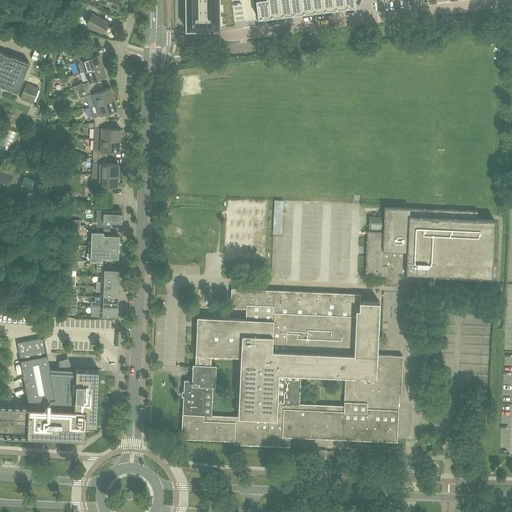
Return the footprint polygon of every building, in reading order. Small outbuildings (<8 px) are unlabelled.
[(218,0),(185,0),(186,29),(219,29),(218,0)] [(255,0),(258,18),(269,17),(266,0),(255,0)] [(277,0),(266,0),(269,17),(280,15),(277,0)] [(277,0),(280,15),(290,14),(288,0),(277,0)] [(288,0),(290,14),(301,13),(299,0),(288,0)] [(310,0),(299,0),(301,13),(312,11),(310,0)] [(321,0),(310,0),(312,11),(323,10),(321,0)] [(332,0),(321,0),(323,10),(333,9),(332,0)] [(343,0),(332,0),(333,9),(344,7),(343,0)] [(108,22),(98,16),(101,11),(89,4),(86,9),(92,12),(86,22),(102,32),(108,22)] [(0,187),(8,191),(8,190),(12,191),(19,174),(18,174),(19,172),(14,171),(14,172),(8,170),(0,167),(3,159),(0,157),(0,89),(1,86),(18,92),(30,62),(12,55),(12,56),(3,53),(3,52),(0,50),(0,187)] [(86,52),(73,56),(75,61),(79,73),(85,71),(103,65),(99,54),(88,57),(86,52)] [(89,81),(82,84),(84,89),(97,85),(95,79),(107,75),(103,65),(85,71),(89,81)] [(28,81),(20,101),(31,105),(39,85),(28,81)] [(84,89),(78,91),(80,97),(85,96),(89,106),(96,104),(114,98),(110,87),(99,91),(97,85),(84,89)] [(96,104),(89,106),(92,117),(93,117),(95,122),(108,120),(106,113),(118,109),(114,98),(96,104)] [(94,127),(94,139),(120,140),(120,136),(121,135),(121,131),(120,130),(120,128),(108,128),(108,120),(95,122),(94,127)] [(93,150),(93,157),(107,157),(107,151),(119,151),(120,140),(94,139),(93,150)] [(93,162),(92,174),(118,175),(119,163),(107,163),(107,157),(93,157),(93,162)] [(92,185),(92,191),(105,192),(106,186),(117,187),(118,175),(92,174),(92,185)] [(286,236),(287,201),(279,201),(278,236),(286,236)] [(367,230),(365,275),(387,275),(393,281),(393,285),(434,287),(434,279),(477,280),(481,281),(492,281),(492,279),(496,279),(497,259),(492,259),(494,219),(478,218),(478,211),(409,208),(384,207),(383,231),(367,230)] [(121,223),(121,210),(104,210),(103,223),(103,226),(110,226),(110,223),(121,223)] [(369,229),(381,229),(382,217),(370,216),(369,229)] [(71,230),(80,230),(80,220),(71,219),(71,230)] [(88,241),(88,246),(119,247),(119,245),(120,244),(120,241),(119,240),(119,235),(104,235),(104,232),(91,231),(91,241),(88,241)] [(88,246),(88,251),(91,251),(90,260),(103,260),(103,257),(118,258),(118,253),(120,252),(120,248),(119,248),(119,247),(88,246)] [(96,271),(102,271),(101,277),(119,277),(119,267),(102,266),(97,266),(96,271)] [(101,277),(101,281),(96,281),(96,286),(118,287),(119,277),(101,277)] [(101,291),(100,296),(118,297),(118,287),(96,286),(96,291),(101,291)] [(183,396),(182,413),(181,438),(234,440),(234,444),(285,446),(286,436),(294,437),(397,441),(398,409),(399,393),(392,393),(393,370),(400,371),(400,355),(377,354),(379,302),(360,301),(360,294),(231,288),(230,307),(246,308),(246,318),(197,316),(197,322),(197,327),(196,354),(195,364),(193,364),(192,380),(184,380),(183,391),(183,396)] [(100,296),(100,301),(95,301),(95,306),(117,307),(118,297),(100,296)] [(117,317),(117,307),(95,306),(95,311),(100,311),(100,317),(117,317)] [(0,435),(42,437),(96,439),(96,425),(99,370),(76,369),(75,372),(70,372),(70,370),(66,370),(66,372),(51,371),(44,337),(40,337),(40,338),(38,338),(17,342),(29,404),(29,407),(0,405),(0,435)]
